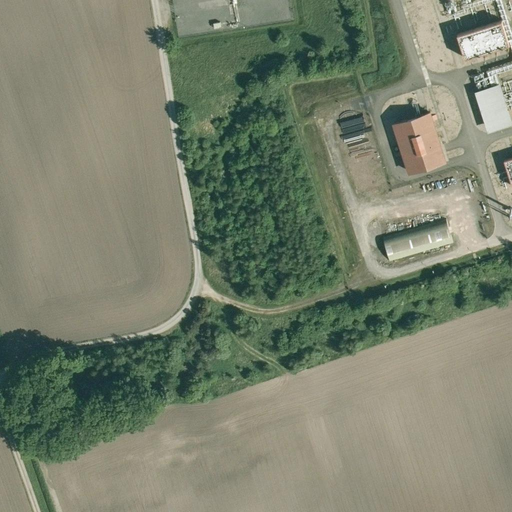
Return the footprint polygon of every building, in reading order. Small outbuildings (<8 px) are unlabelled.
[(458,35),(465,59),(510,45),(503,21),(458,35)] [(473,75),(476,88),(495,82),(491,71),(506,67),(505,63),(483,69),(484,72),(473,75)] [(500,85),(476,92),(487,132),(511,125),(500,85)] [(395,127),(409,172),(445,160),(431,116),(395,127)] [(446,221),(385,239),(392,262),(453,245),(446,221)]
